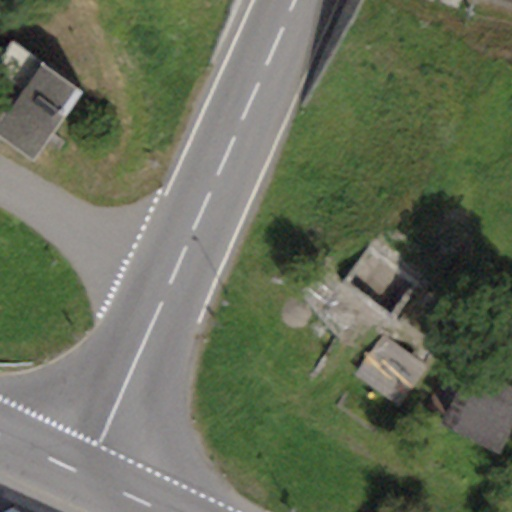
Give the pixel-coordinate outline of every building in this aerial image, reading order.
[(82,74),(13,24),(0,42),(0,62),(20,76),(0,103),(0,113),(35,139),(82,74)] [(373,247),(346,280),(388,315),(416,283),(373,247)] [(478,342),(511,356),(511,319),(491,311),(478,342)] [(383,336),(356,372),(401,405),(427,368),(383,336)] [(511,407),(511,375),(470,355),(445,408),(500,434),(511,407)]
